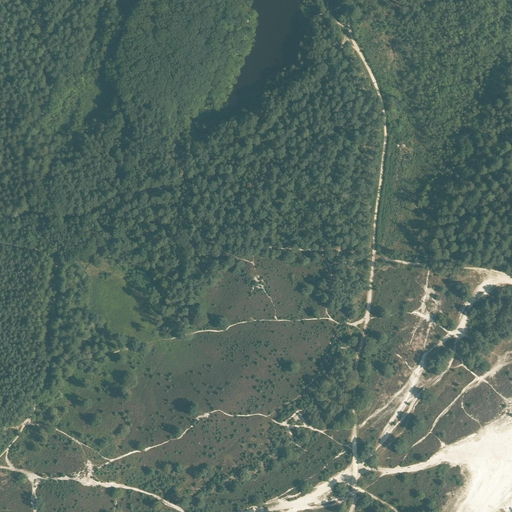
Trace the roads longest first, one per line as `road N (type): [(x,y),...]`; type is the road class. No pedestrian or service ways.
road 1 (track): [(349,30),(277,119),(190,179),(85,214),(36,217)]
road 2 (track): [(105,0),(72,85),(26,129),(36,217),(0,225)]
road 3 (track): [(373,258),(386,131),(349,30)]
road 4 (track): [(354,471),(353,378),(373,258)]
road 5 (track): [(55,257),(50,376),(0,456)]
